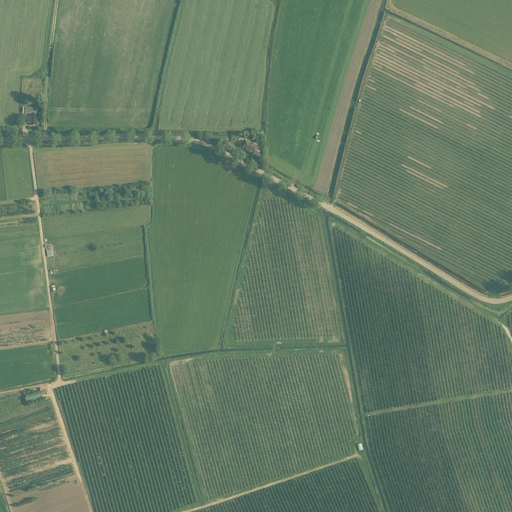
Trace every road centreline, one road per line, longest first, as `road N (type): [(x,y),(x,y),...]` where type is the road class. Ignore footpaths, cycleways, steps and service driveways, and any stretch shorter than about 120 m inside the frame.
road 1 (unclassified): [(511,300),(482,302),(201,142),(0,140)]
road 2 (track): [(28,139),(60,382)]
